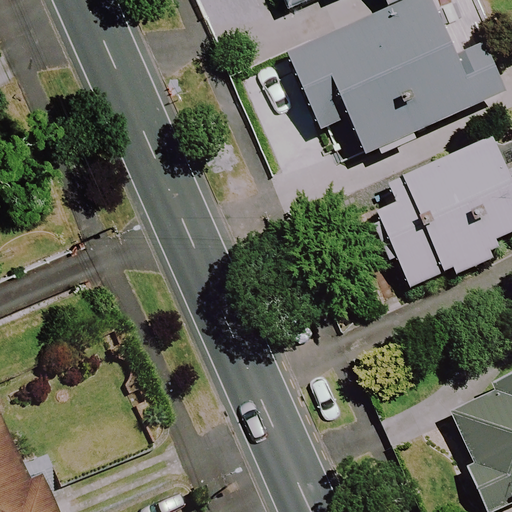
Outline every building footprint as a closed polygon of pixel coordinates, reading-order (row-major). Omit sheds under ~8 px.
[(277,0),(285,16),(322,0),(340,0),(348,17),(388,0),(277,0)] [(504,101),(491,72),(481,49),(452,62),(440,34),(426,2),(287,64),(320,139),(346,128),(362,164),(504,101)] [(511,171),(502,176),(489,146),(391,191),(398,207),(372,219),(410,300),(495,262),(490,250),(511,239),(511,171)] [(511,386),(438,420),(480,511),(504,511),(511,509),(511,386)] [(0,511),(31,511),(21,486),(10,491),(0,465),(0,511)]
